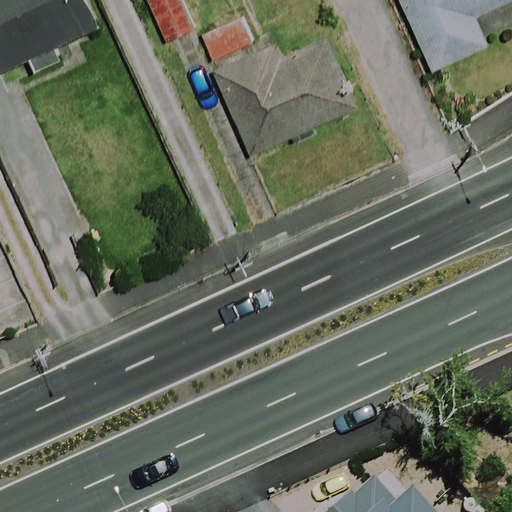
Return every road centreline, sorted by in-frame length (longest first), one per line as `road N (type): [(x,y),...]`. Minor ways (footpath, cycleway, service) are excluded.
road 1 (primary): [(0,428),(511,194)]
road 2 (primary): [(511,295),(36,511)]
